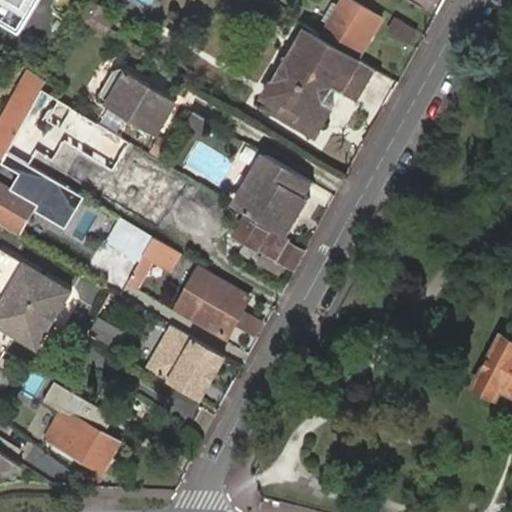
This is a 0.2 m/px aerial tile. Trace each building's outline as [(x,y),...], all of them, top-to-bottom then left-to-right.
[(42,0),(0,0),(0,20),(23,34),(42,0)] [(343,0),(323,36),(358,57),(380,18),(349,0),(343,0)] [(415,31),(396,20),(389,32),(408,44),(415,31)] [(300,21),(281,54),(289,59),(308,26),(300,21)] [(289,59),(281,54),(267,78),(275,82),(266,98),(258,93),(253,102),(298,129),(303,119),(321,130),(334,108),(328,104),(337,89),(358,102),(378,69),(367,63),(360,59),(358,57),(323,36),(308,26),(289,59)] [(47,45),(38,61),(49,69),(58,53),(47,45)] [(129,70),(119,72),(106,96),(108,105),(162,137),(183,102),(129,70)] [(45,89),(50,81),(34,71),(0,132),(0,155),(7,159),(11,152),(41,97),(45,89)] [(275,82),(267,78),(258,93),(266,98),(275,82)] [(78,109),(70,104),(45,89),(41,97),(46,100),(27,135),(53,151),(78,109)] [(216,123),(199,113),(188,130),(199,136),(210,133),(216,123)] [(316,140),(321,130),(303,119),(298,129),(316,140)] [(11,152),(7,159),(3,166),(16,172),(11,182),(48,203),(60,182),(11,152)] [(268,155),(236,207),(272,229),(288,239),(311,199),(308,197),(316,184),(268,155)] [(71,168),(62,182),(81,193),(89,178),(71,168)] [(0,184),(0,219),(29,237),(44,210),(0,184)] [(156,238),(123,218),(108,244),(141,263),(156,238)] [(288,239),(272,229),(269,233),(243,218),(230,240),(254,254),(257,252),(265,257),(261,263),(277,273),(281,267),(285,269),(287,264),(291,267),(301,249),(289,242),(290,240),(288,239)] [(6,255),(0,264),(0,297),(11,303),(0,322),(0,327),(42,351),(75,295),(6,255)] [(213,277),(192,314),(227,335),(249,298),(213,277)] [(257,337),(265,321),(246,312),(239,329),(257,337)] [(102,318),(95,333),(114,343),(122,330),(102,318)] [(176,328),(150,371),(197,399),(215,368),(219,371),(228,357),(176,328)] [(511,331),(510,330),(482,378),(511,395),(511,393),(511,331)] [(197,399),(202,402),(219,371),(215,368),(197,399)] [(1,369),(0,369),(0,390),(12,379),(1,369)] [(75,401),(68,414),(90,426),(96,413),(75,401)] [(90,426),(68,414),(64,412),(61,418),(79,429),(67,451),(104,473),(121,443),(90,426)] [(79,429),(61,418),(49,441),(67,451),(79,429)] [(3,437),(0,442),(0,446),(11,454),(16,446),(3,437)] [(11,454),(0,446),(0,470),(26,464),(24,462),(23,462),(11,454)] [(16,446),(11,454),(23,462),(28,455),(16,446)]
